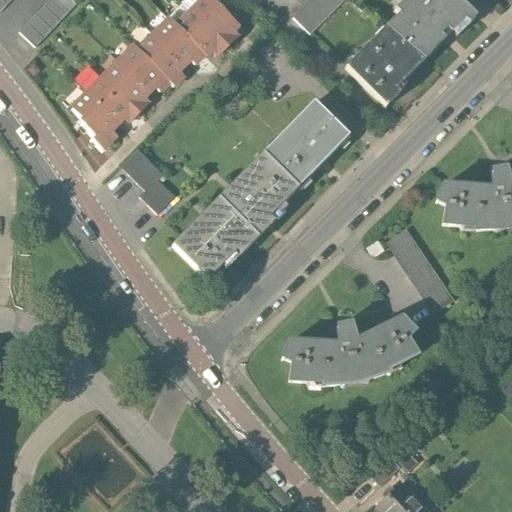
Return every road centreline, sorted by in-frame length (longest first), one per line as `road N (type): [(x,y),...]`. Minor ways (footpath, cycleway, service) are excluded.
road 1 (residential): [(196,366),(511,40)]
road 2 (residential): [(0,84),(196,366)]
road 3 (residential): [(196,366),(321,511)]
